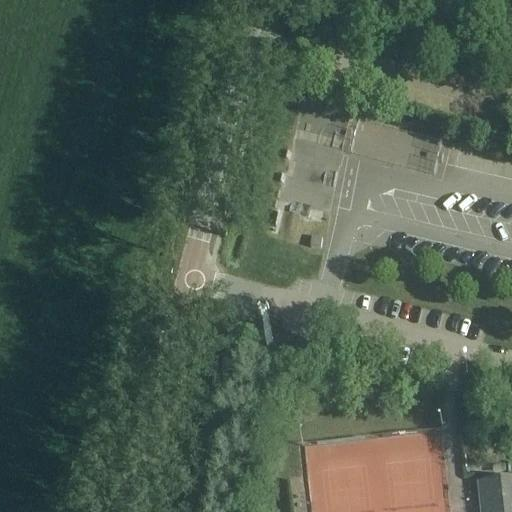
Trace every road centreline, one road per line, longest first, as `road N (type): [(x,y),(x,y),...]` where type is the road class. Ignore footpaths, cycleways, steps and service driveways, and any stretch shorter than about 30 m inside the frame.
road 1 (tertiary): [(188,277),(261,0)]
road 2 (tertiary): [(126,511),(188,277)]
